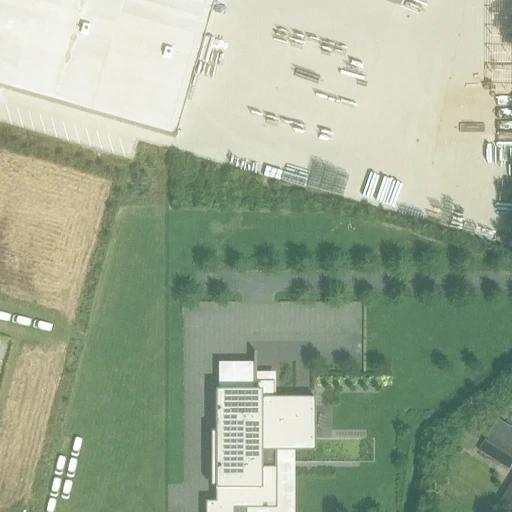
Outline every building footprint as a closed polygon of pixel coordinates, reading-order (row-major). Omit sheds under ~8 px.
[(0,0),(0,87),(175,139),(215,0),(0,0)] [(256,165),(236,165),(237,211),(433,209),(432,176),(431,176),(431,168),(425,168),(425,178),(421,178),(420,173),(410,173),(410,166),(445,165),(444,154),(381,155),(381,146),(256,148),(256,165)] [(0,363),(0,497),(31,372),(0,363)] [(205,502),(205,511),(246,511),(246,509),(276,509),(276,451),(315,451),(315,397),(274,397),(274,382),(253,382),(253,391),(215,391),(215,502),(205,502)] [(511,511),(511,428),(497,419),(477,451),(508,470),(511,463),(511,483),(497,508),(503,511),(511,511)] [(483,433),(466,422),(455,440),(471,451),(483,433)]
